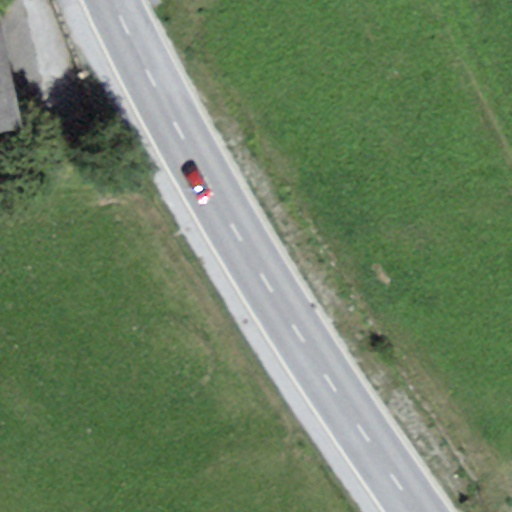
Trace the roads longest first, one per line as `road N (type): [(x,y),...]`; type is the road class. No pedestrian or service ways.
road 1 (secondary): [(110,0),(293,330),(417,511)]
road 2 (track): [(511,164),(437,0)]
